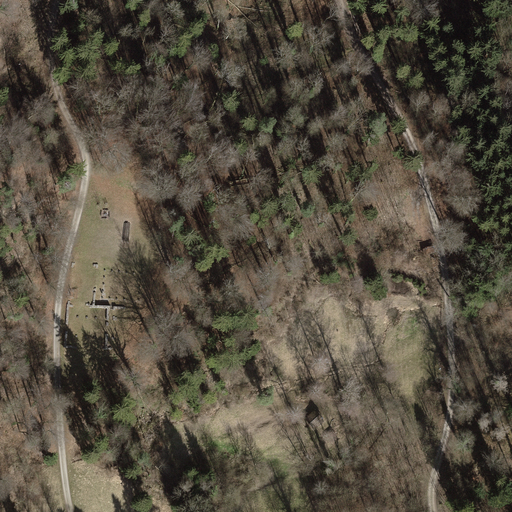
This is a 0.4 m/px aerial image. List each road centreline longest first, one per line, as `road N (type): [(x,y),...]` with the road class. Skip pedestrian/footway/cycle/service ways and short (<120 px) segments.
road 1 (track): [(339,0),(419,159),(447,291),(454,402),(433,481),(434,511)]
road 2 (track): [(57,0),(54,83),(86,154),(57,327)]
road 3 (track): [(57,327),(71,511)]
